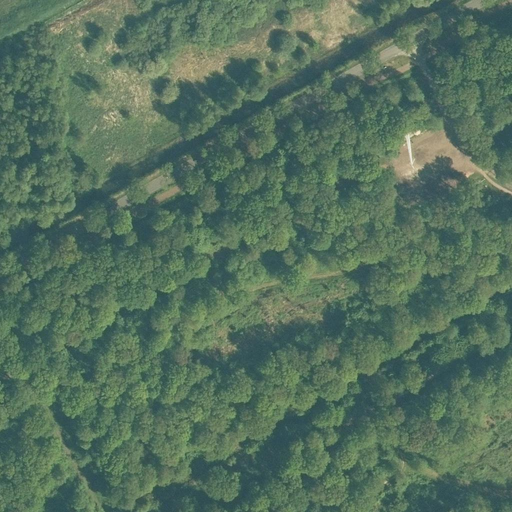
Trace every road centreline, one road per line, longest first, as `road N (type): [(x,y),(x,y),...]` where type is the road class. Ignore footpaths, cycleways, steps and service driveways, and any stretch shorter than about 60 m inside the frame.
road 1 (secondary): [(0,269),(482,0)]
road 2 (unknown): [(387,158),(0,377)]
